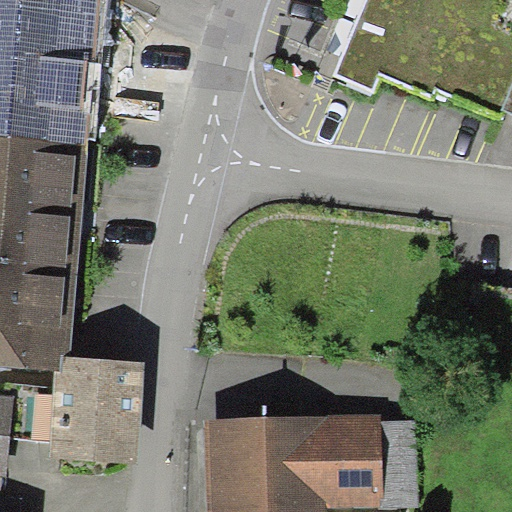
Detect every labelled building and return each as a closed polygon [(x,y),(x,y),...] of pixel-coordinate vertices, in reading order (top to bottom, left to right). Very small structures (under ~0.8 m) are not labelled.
[(0,0),(0,370),(59,375),(60,364),(67,364),(95,0),(0,0)] [(511,0),(364,0),(331,83),(373,99),(380,81),(440,106),(443,99),(496,121),(501,109),(511,84),(511,0)] [(511,84),(501,109),(511,114),(511,84)] [(67,364),(60,364),(59,375),(53,461),(138,467),(144,369),(101,366),(67,364)] [(0,398),(0,476),(7,477),(15,400),(0,398)] [(380,420),(205,428),(208,511),(328,511),(328,509),(380,507),(380,511),(421,511),(417,425),(381,426),(380,420)]
